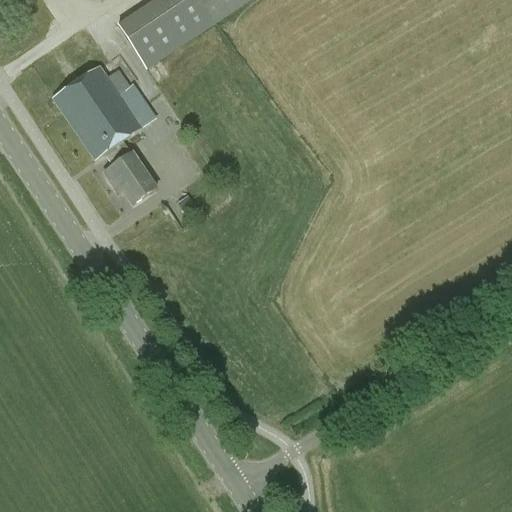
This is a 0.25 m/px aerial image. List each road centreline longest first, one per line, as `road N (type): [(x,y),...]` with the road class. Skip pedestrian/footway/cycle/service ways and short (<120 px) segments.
road 1 (tertiary): [(242,486),(0,126)]
road 2 (unclassified): [(242,486),(511,313)]
